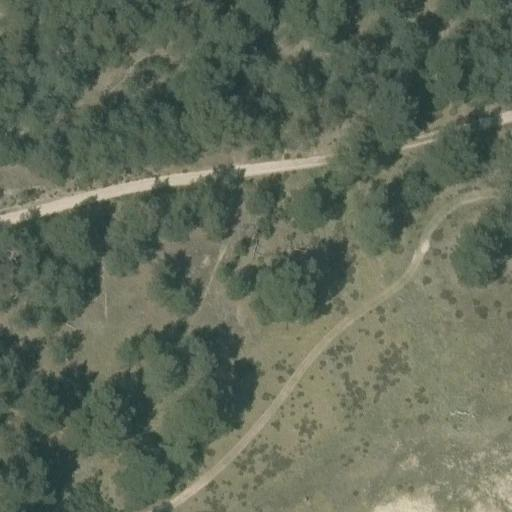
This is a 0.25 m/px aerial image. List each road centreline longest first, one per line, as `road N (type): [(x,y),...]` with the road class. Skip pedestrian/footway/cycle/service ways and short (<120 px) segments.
road 1 (track): [(511,114),(279,172),(174,183),(0,223)]
road 2 (unknown): [(143,511),(198,487),(318,345),(394,293),(450,215),(483,193),(511,198)]
